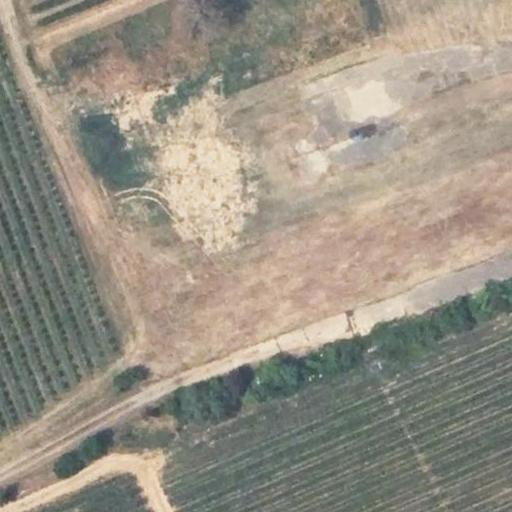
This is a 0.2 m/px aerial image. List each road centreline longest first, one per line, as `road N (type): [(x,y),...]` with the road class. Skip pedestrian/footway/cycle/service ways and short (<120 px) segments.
road 1 (unknown): [(511,282),(187,395),(139,398),(0,1)]
road 2 (unknown): [(0,476),(139,398)]
